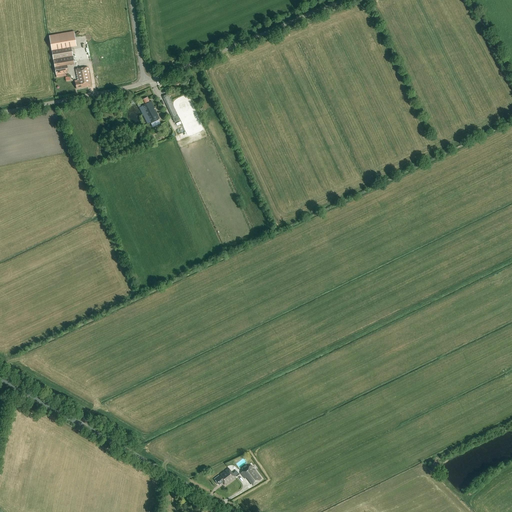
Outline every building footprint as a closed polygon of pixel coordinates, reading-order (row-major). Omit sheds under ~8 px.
[(49,35),(51,50),(76,46),(73,31),(49,35)] [(74,64),(71,48),(51,51),(56,78),(68,76),(66,65),(74,64)] [(75,69),(76,72),(77,81),(75,81),(76,89),(87,87),(87,86),(91,85),(87,67),(75,69)] [(177,115),(168,95),(163,98),(172,117),(177,115)] [(147,97),(141,100),(144,105),(139,107),(147,124),(159,119),(154,108),(151,101),(150,102),(147,97)] [(436,470),(440,463),(435,460),(431,467),(436,470)] [(253,485),(261,479),(251,465),(240,473),(244,479),(247,477),(253,485)] [(225,485),(236,478),(229,468),(214,479),(219,485),(223,482),(225,485)]
